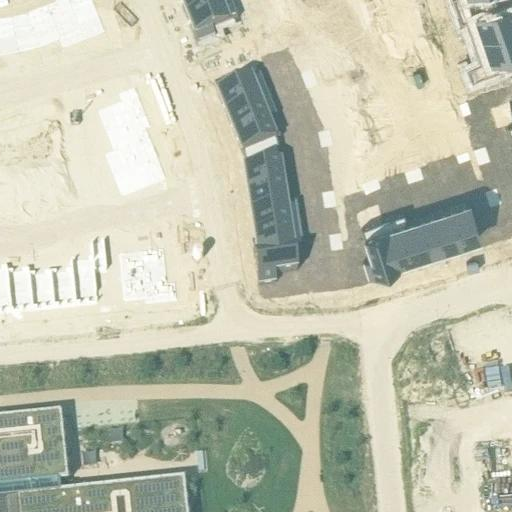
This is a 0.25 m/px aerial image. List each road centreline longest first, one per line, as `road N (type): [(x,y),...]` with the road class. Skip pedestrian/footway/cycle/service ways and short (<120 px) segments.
road 1 (residential): [(139,0),(201,155),(234,335)]
road 2 (residential): [(234,335),(0,356)]
road 3 (residential): [(373,323),(392,511)]
road 4 (residential): [(511,279),(373,323)]
road 5 (residential): [(373,323),(234,335)]
